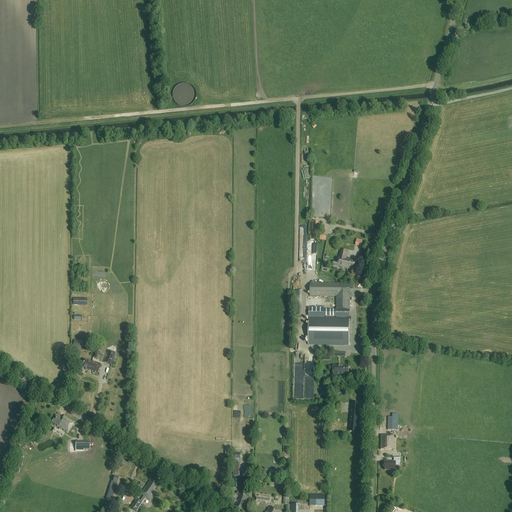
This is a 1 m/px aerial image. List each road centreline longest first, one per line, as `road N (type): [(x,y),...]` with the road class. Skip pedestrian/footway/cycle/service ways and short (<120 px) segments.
road 1 (unclassified): [(370,511),(377,274),(457,0)]
road 2 (track): [(511,75),(41,124)]
road 3 (tertiary): [(221,511),(0,362)]
